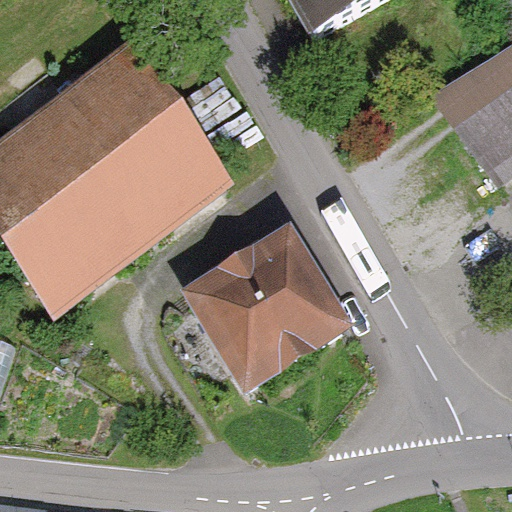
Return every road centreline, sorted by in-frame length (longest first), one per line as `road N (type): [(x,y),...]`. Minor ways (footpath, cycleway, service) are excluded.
road 1 (unclassified): [(216,0),(459,419),(464,465)]
road 2 (unclassified): [(283,511),(0,474)]
road 3 (residential): [(464,465),(344,492),(303,511)]
